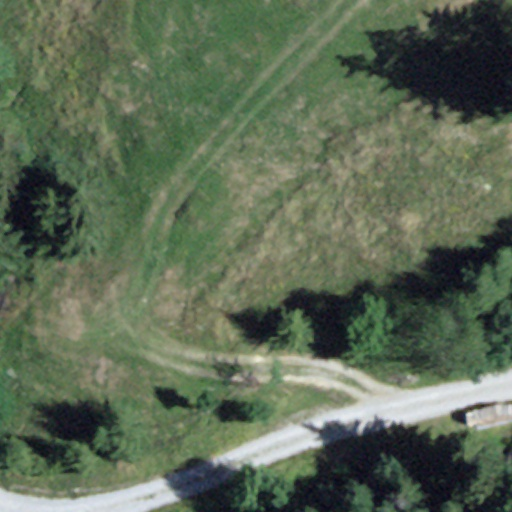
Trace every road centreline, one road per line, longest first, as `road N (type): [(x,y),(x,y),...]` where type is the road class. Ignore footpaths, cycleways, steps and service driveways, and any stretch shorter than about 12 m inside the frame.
road 1 (track): [(70,511),(144,497),(352,422),(511,386)]
road 2 (track): [(133,288),(135,324),(152,347),(223,366),(326,371),(374,393),(391,412)]
